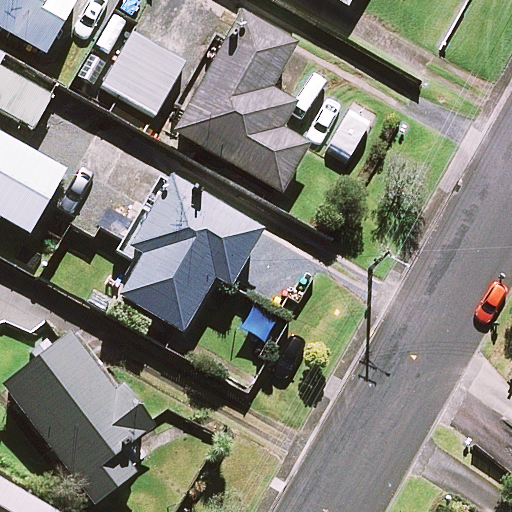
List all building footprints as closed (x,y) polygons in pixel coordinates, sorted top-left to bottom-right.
[(0,0),(0,32),(44,57),(75,0),(0,0)] [(291,50),(235,18),(169,135),(279,197),(306,150),(277,134),(292,109),(266,94),(291,50)] [(182,67),(130,38),(102,90),(154,118),(182,67)] [(0,62),(2,59),(0,58),(0,107),(35,127),(49,99),(0,72),(0,62)] [(62,176),(0,141),(0,223),(27,239),(62,176)] [(258,236),(160,185),(122,257),(136,264),(116,302),(181,336),(210,282),(228,292),(258,236)] [(111,396),(66,340),(0,392),(0,393),(92,509),(134,476),(118,456),(149,431),(117,391),(111,396)] [(45,511),(0,485),(0,511),(45,511)]
